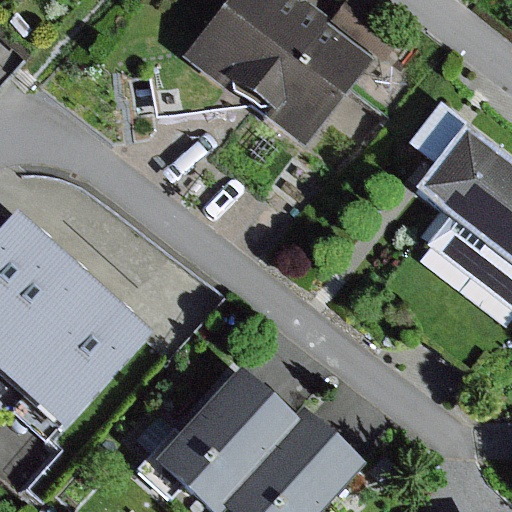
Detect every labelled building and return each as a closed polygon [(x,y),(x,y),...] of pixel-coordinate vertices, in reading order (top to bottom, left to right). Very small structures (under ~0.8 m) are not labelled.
[(301,5),(294,0),(226,0),(180,57),(305,148),(374,61),(326,24),(328,21),(303,2),(301,5)] [(404,38),(352,0),(347,0),(333,20),(387,61),(404,38)] [(511,159),(466,124),(415,190),(450,220),(429,247),(511,309),(511,159)] [(150,332),(18,213),(0,231),(0,373),(63,432),(150,332)] [(299,420),(294,415),(241,369),(155,461),(210,511),(223,511),(225,510),(221,506),(299,420)] [(221,506),(225,510),(227,511),(324,511),(366,465),(302,407),(294,415),(299,420),(221,506)]
